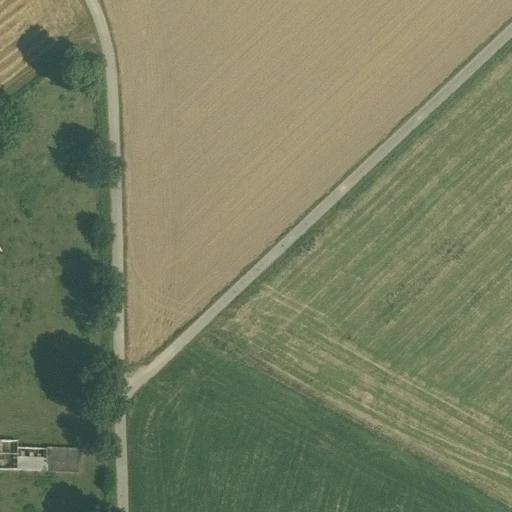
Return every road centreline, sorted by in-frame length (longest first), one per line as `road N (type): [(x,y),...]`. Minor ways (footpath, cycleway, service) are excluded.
road 1 (track): [(124,394),(511,32)]
road 2 (track): [(124,394),(121,70),(93,0)]
road 3 (track): [(0,125),(81,65),(116,50)]
